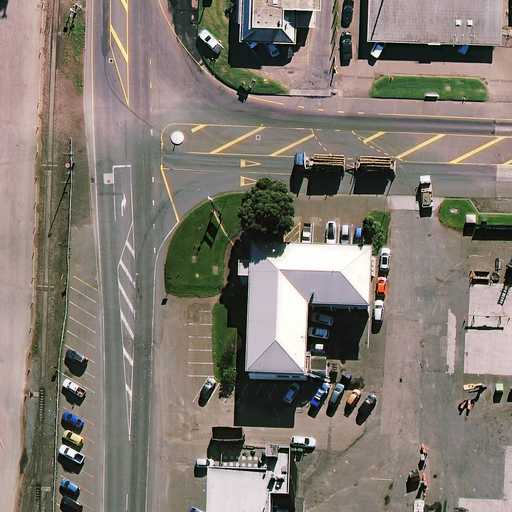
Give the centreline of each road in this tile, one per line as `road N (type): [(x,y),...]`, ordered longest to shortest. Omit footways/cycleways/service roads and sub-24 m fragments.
road 1 (unclassified): [(125,111),(511,130)]
road 2 (unclassified): [(511,178),(165,171),(126,163)]
road 3 (unclassified): [(130,511),(126,163)]
